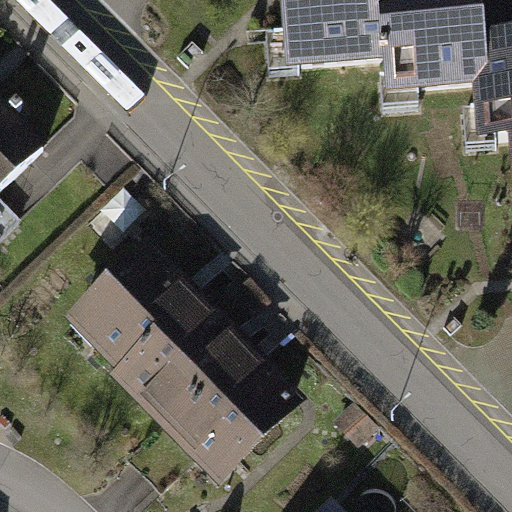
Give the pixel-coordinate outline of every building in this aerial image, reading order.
[(292,0),(295,36),(301,35),(303,64),(392,58),(394,77),(422,75),(423,82),(480,78),(485,77),(482,34),(479,0),(292,0)] [(511,32),(482,34),(485,77),(480,78),(482,112),(490,112),(491,137),(511,135),(511,32)] [(0,95),(0,246),(23,225),(0,202),(0,193),(49,145),(0,95)] [(147,245),(69,322),(226,480),(304,403),(147,245)] [(384,433),(356,405),(335,425),(363,453),(384,433)] [(343,511),(334,503),(325,511),(343,511)]
